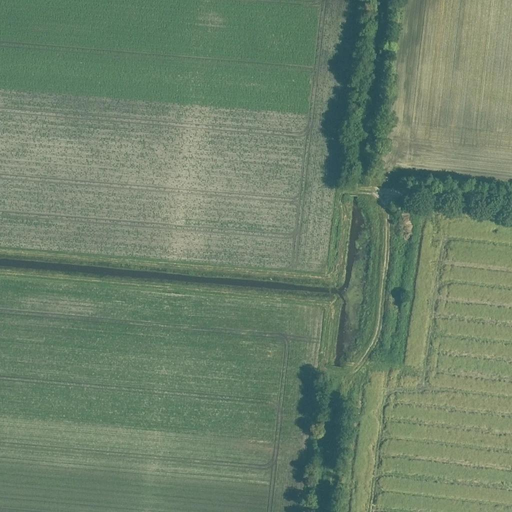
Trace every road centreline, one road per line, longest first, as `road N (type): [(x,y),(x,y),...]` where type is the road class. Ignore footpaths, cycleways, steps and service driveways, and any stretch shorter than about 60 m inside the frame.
road 1 (track): [(378,193),(384,213),(374,316),(340,375),(325,511)]
road 2 (track): [(384,0),(362,173),(378,193)]
road 3 (track): [(378,193),(511,208)]
